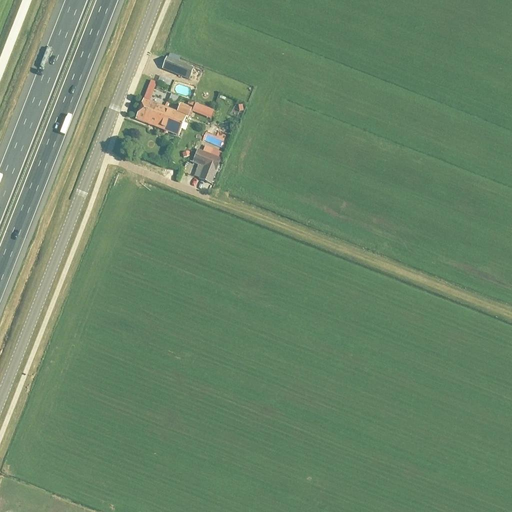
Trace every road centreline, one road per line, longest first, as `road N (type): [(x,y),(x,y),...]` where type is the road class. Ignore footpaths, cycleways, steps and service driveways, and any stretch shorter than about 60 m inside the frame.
road 1 (track): [(511,315),(96,154)]
road 2 (unclassified): [(0,402),(155,0)]
road 3 (motorway): [(0,278),(108,0)]
road 4 (motorway): [(76,0),(0,196)]
